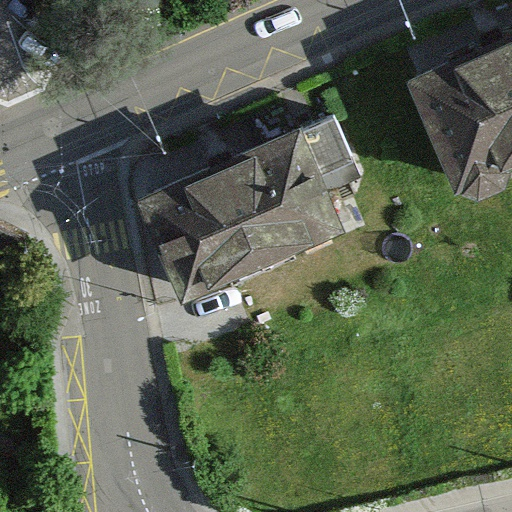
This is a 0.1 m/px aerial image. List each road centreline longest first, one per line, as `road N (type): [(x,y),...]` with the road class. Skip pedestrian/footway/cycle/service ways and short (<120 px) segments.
road 1 (residential): [(77,124),(140,511)]
road 2 (tertiary): [(363,0),(77,124)]
